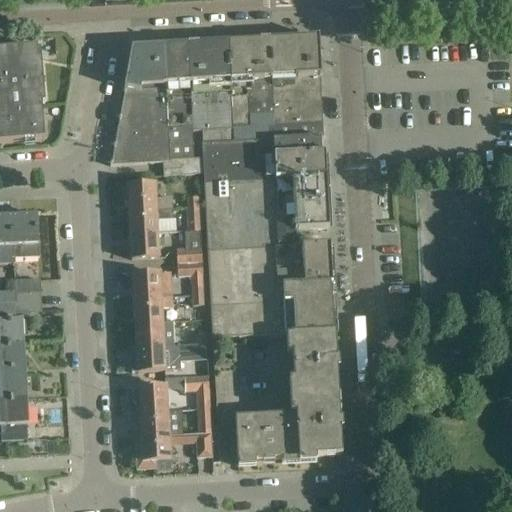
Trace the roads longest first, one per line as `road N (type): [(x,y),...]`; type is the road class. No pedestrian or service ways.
road 1 (unclassified): [(365,348),(348,0)]
road 2 (residential): [(91,504),(79,167)]
road 3 (residential): [(91,504),(373,486)]
road 4 (residential): [(112,12),(319,0)]
road 5 (residential): [(79,167),(112,12)]
road 6 (residential): [(365,348),(511,341)]
road 7 (unclassified): [(373,486),(365,348)]
